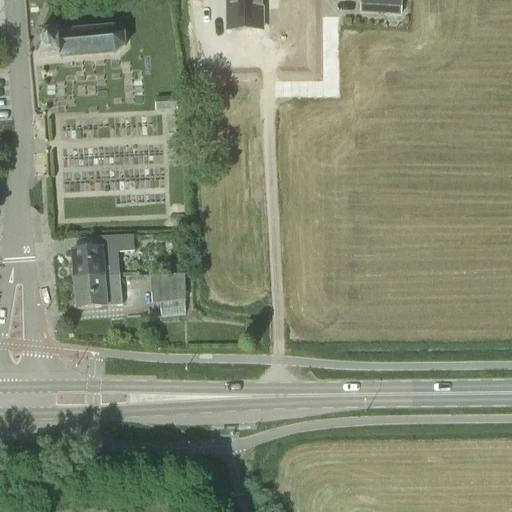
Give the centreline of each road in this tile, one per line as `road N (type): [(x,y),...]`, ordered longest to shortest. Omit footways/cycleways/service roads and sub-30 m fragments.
road 1 (primary): [(37,399),(511,394)]
road 2 (residential): [(19,261),(14,0)]
road 3 (residential): [(37,399),(28,275),(19,261)]
